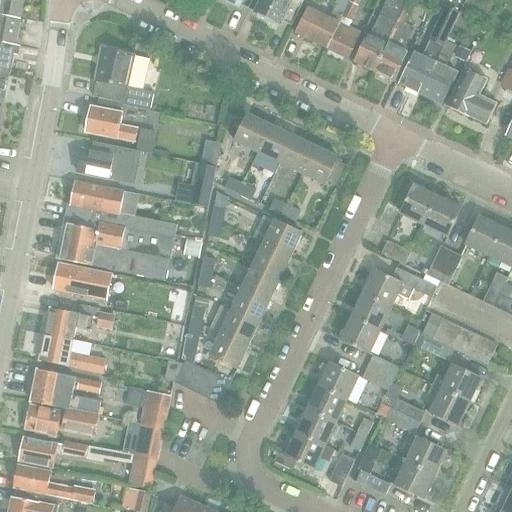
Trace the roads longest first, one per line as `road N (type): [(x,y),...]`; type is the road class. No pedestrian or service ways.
road 1 (residential): [(317,511),(255,479),(247,457),(394,134)]
road 2 (tertiary): [(0,327),(49,109),(60,0)]
road 3 (residential): [(394,134),(115,0)]
road 4 (residential): [(511,190),(394,134)]
road 5 (residential): [(459,511),(511,400)]
